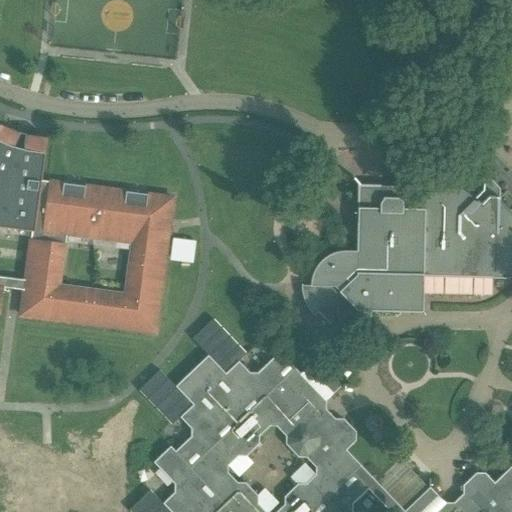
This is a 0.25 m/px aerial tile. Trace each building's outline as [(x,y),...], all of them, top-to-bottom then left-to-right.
[(418,37),(418,47),(424,54),(434,54),(441,47),(441,37),(435,30),(425,30),(418,37)] [(47,138),(26,135),(26,137),(18,135),(19,133),(0,124),(0,312),(3,288),(13,289),(23,291),(20,315),(154,333),(169,224),(172,198),(41,181),(47,138)] [(302,283),(301,283),(301,284),(301,288),(301,291),(302,294),(303,298),(304,301),(306,304),(308,307),(309,310),(312,312),(314,315),(317,311),(340,335),(359,316),(369,317),(370,309),(422,310),(423,276),(494,278),(505,278),(511,276),(511,212),(511,210),(511,209),(510,210),(495,196),(498,196),(498,195),(497,195),(482,179),(482,180),(432,179),(423,179),(422,186),(382,185),(381,185),(357,185),(357,226),(357,232),(357,250),(345,249),(342,250),(338,250),(335,251),(332,252),(329,253),(326,255),(324,256),(321,258),(319,261),(317,263),(315,266),(313,269),(312,272),(311,275),(310,278),(310,281),(310,284),(310,287),(302,288),(302,286),(302,284),(302,283)] [(177,240),(174,260),(190,262),(193,242),(177,240)] [(511,511),(511,465),(494,483),(484,473),(475,473),(463,485),(462,494),(453,503),(444,503),(437,496),(429,487),(404,511),(389,496),(345,450),(355,441),(355,432),(343,419),(334,419),(325,409),(325,401),(341,386),(315,359),(299,374),(295,369),(279,352),(268,362),(257,373),(249,373),(238,361),(246,354),(213,319),(192,339),(207,355),(175,387),(159,370),(139,390),(172,425),(180,417),(191,429),(190,437),(175,451),(170,446),(153,462),(174,484),(174,492),(163,503),(150,490),(129,510),(130,511),(352,511),(352,504),(368,489),(389,511),(511,511)] [(410,470),(386,493),(403,510),(427,488),(410,470)]
